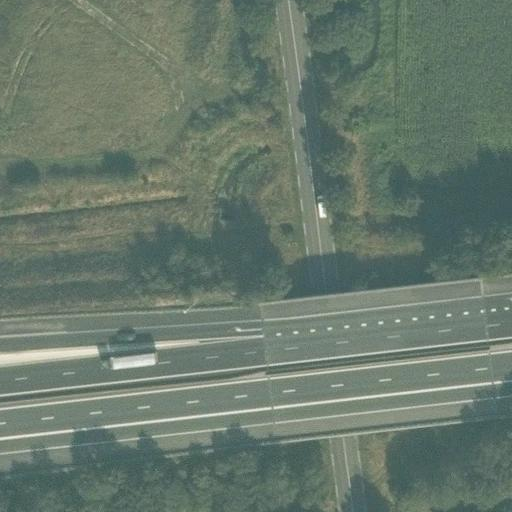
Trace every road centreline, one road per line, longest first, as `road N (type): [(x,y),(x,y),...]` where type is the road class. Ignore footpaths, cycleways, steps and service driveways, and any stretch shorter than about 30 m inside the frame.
road 1 (secondary): [(353,511),(289,0)]
road 2 (motorway): [(0,425),(511,366)]
road 3 (motorway): [(0,447),(511,388)]
road 4 (track): [(0,172),(158,158),(177,118),(220,91),(302,83)]
road 5 (motorway): [(262,345),(0,375)]
road 6 (motorway): [(262,345),(0,353)]
road 7 (motorway): [(511,319),(262,345)]
road 8 (track): [(73,0),(176,70),(202,102)]
